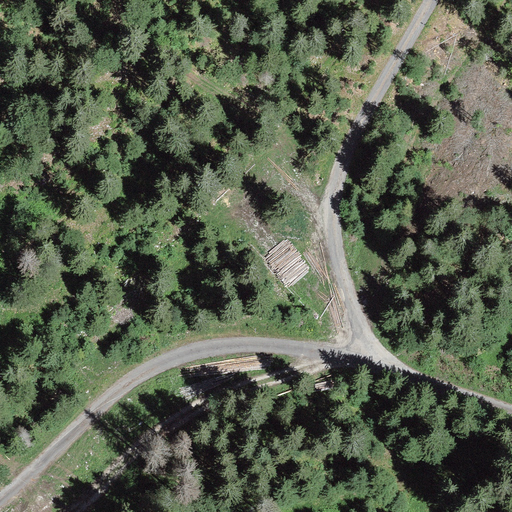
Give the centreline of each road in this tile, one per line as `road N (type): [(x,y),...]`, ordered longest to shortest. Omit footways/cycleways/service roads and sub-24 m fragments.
road 1 (track): [(511,410),(302,348),(209,347),(133,379),(0,502)]
road 2 (track): [(374,365),(338,263),(334,197),(349,144),(433,0)]
